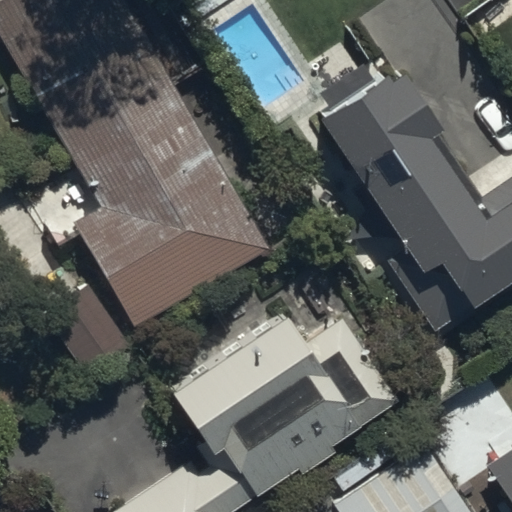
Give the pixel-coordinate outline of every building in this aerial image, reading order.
[(162,315),(269,253),(120,0),(15,0),(0,9),(0,37),(101,210),(68,229),(129,334),(162,315)] [(437,342),(511,291),(511,175),(475,200),(386,68),(318,114),(408,246),(383,262),(437,342)] [(39,314),(86,383),(131,354),(84,284),(39,314)] [(204,457),(185,470),(182,466),(113,511),(232,511),(399,401),(364,350),(328,295),(167,403),(204,457)] [(332,504),(337,511),(465,511),(420,445),(332,504)] [(511,511),(511,446),(478,469),(506,511),(511,511)]
